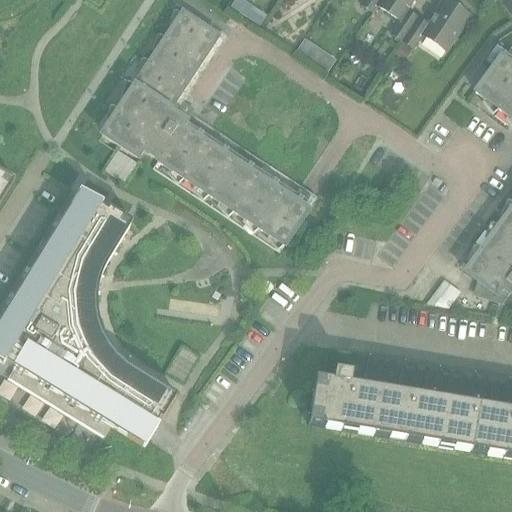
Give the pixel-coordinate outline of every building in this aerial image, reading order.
[(233,0),(229,6),(238,13),(245,2),(241,0),(233,0)] [(372,14),(377,6),(376,6),(379,0),(363,0),(360,6),(372,14)] [(390,35),(401,42),(417,19),(407,13),(415,0),(379,0),(376,6),(377,6),(399,21),(390,35)] [(426,26),(417,19),(401,42),(411,49),(412,50),(421,36),(445,52),(468,17),(443,0),(426,26)] [(101,136),(127,153),(136,159),(142,151),(157,162),(152,170),(279,254),(316,198),(190,114),(187,118),(171,107),(217,37),(182,14),(101,136)] [(401,42),(392,56),(402,63),(411,49),(401,42)] [(319,50),(310,63),(326,74),(335,60),(319,50)] [(511,120),(511,67),(499,58),(474,93),(511,120)] [(117,152),(104,173),(124,186),(137,165),(117,152)] [(0,203),(14,181),(0,173),(0,203)] [(78,194),(0,320),(0,360),(11,367),(11,368),(17,371),(12,380),(102,435),(104,436),(105,437),(110,428),(141,448),(145,441),(155,425),(155,424),(158,419),(161,420),(176,396),(171,393),(136,372),(126,365),(116,357),(108,347),(102,335),(98,323),(96,311),(95,298),(97,285),(101,274),(107,263),(128,228),(131,223),(108,209),(107,209),(106,211),(78,194)] [(511,206),(464,273),(495,296),(496,296),(504,302),(511,290),(511,206)] [(443,281),(426,305),(448,309),(460,293),(443,281)] [(181,347),(165,373),(183,384),(199,358),(181,347)] [(314,381),(307,426),(511,459),(511,379),(368,356),(362,389),(348,386),(349,375),(332,373),(331,384),(314,381)]
